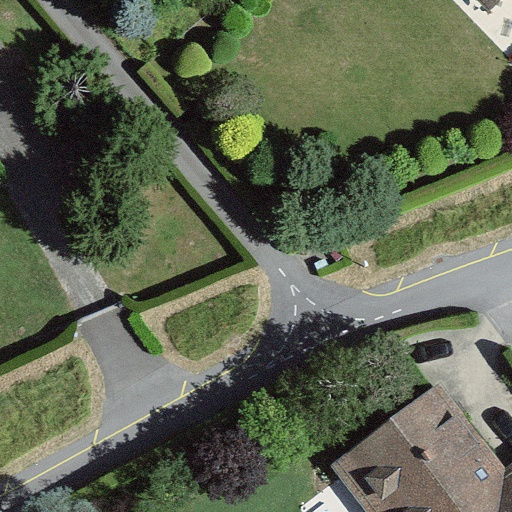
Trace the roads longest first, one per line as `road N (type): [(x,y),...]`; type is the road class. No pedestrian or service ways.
road 1 (residential): [(328,334),(55,0)]
road 2 (residential): [(328,334),(0,507)]
road 3 (residential): [(511,267),(328,334)]
